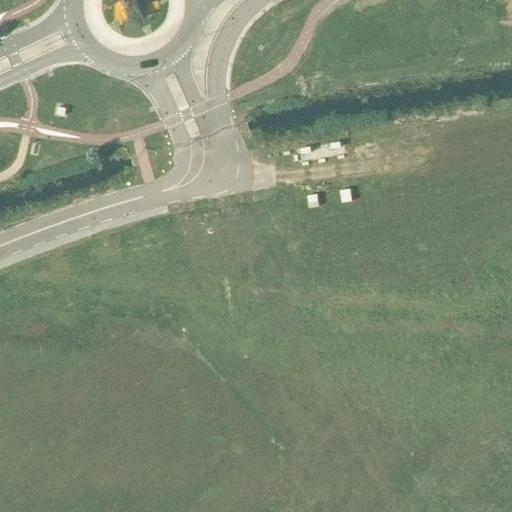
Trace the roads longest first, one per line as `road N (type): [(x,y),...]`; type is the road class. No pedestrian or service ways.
road 1 (unclassified): [(185,176),(174,187),(0,248)]
road 2 (unclassified): [(211,138),(224,40),(258,0)]
road 3 (unclassified): [(144,65),(186,156),(185,176)]
